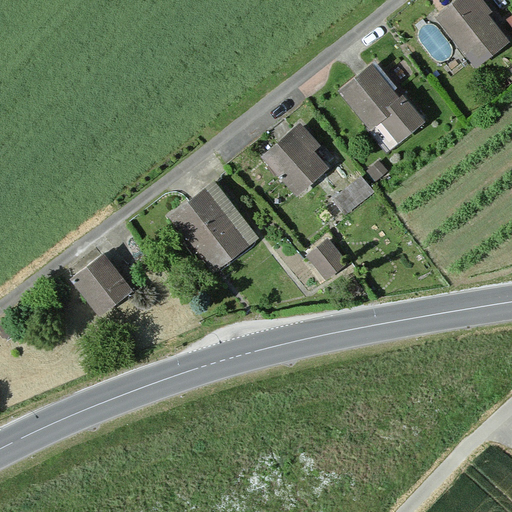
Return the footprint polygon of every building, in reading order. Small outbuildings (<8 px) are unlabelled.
[(490,10),(481,0),(458,0),(437,16),(476,65),(507,40),(486,13),(490,10)] [(373,57),(337,87),(384,144),(420,115),(373,57)] [(263,154),(296,194),(329,168),(316,152),(322,147),(302,123),(263,154)] [(378,159),(367,170),(376,180),(388,169),(378,159)] [(362,179),(336,200),(348,215),(374,193),(362,179)] [(211,180),(166,213),(210,271),(254,238),(211,180)] [(328,239),(307,255),(326,280),(348,264),(328,239)] [(103,250),(74,273),(101,307),(130,284),(103,250)] [(355,277),(345,284),(355,297),(364,289),(355,277)] [(8,318),(0,323),(0,327),(6,337),(16,330),(8,318)]
